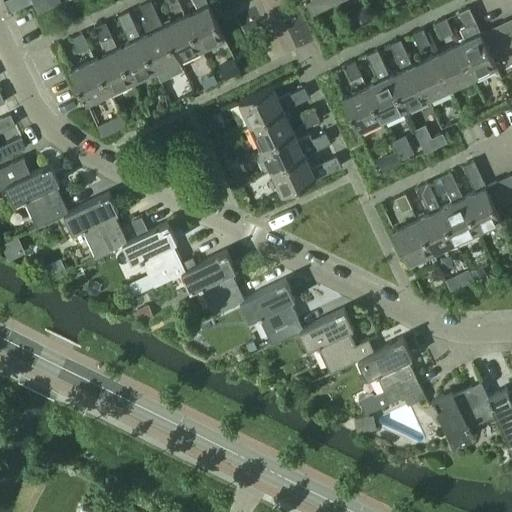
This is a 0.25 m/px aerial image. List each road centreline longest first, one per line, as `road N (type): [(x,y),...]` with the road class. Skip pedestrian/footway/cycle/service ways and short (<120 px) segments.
road 1 (residential): [(511,331),(426,323),(83,154),(34,110),(0,36)]
road 2 (tertiary): [(352,511),(64,372)]
